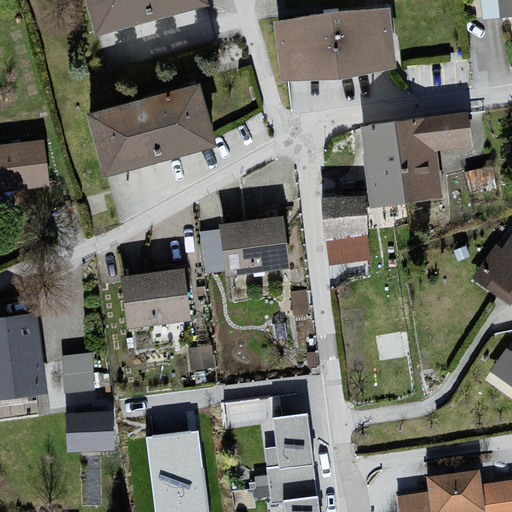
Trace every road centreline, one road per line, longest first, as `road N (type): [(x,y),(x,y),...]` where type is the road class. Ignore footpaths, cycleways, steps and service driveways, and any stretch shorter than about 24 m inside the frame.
road 1 (residential): [(285,137),(341,511)]
road 2 (residential): [(285,137),(0,276)]
road 3 (residential): [(511,96),(285,137)]
